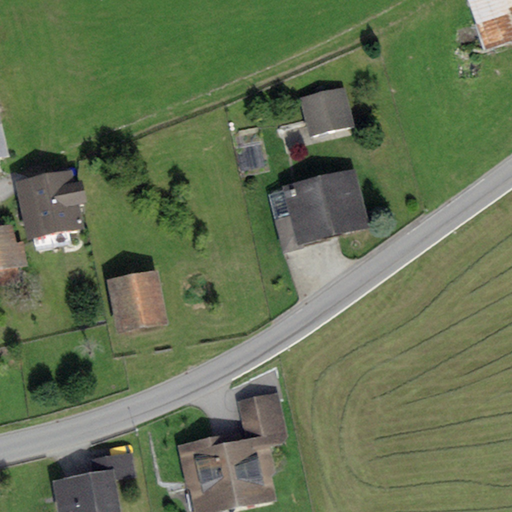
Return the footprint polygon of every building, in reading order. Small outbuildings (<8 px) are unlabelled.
[(511,0),(470,0),(489,58),(511,50),(511,0)] [(342,98),(303,107),(312,143),(351,134),(342,98)] [(352,182),(287,198),(299,250),(364,235),(352,182)] [(69,184),(22,194),(33,247),(81,236),(76,211),(84,210),(81,194),(72,196),(69,184)] [(10,235),(0,237),(0,275),(25,271),(22,252),(14,254),(10,235)] [(155,285),(112,292),(120,337),(163,329),(155,285)] [(253,440),(187,454),(199,511),(288,511),(291,511),(278,455),(295,451),(285,404),(247,412),(253,440)] [(104,483),(63,490),(67,511),(129,511),(126,488),(141,485),(137,460),(101,467),(104,483)]
